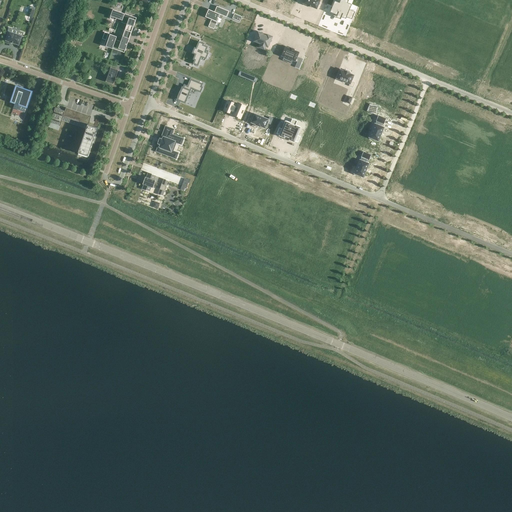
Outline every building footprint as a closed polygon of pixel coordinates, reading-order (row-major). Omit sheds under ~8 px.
[(303,2),(303,3),(308,5),(312,7),(316,8),(317,9),(317,8),(320,0),(319,0),(304,0),(303,2)] [(335,1),(330,12),(337,15),(336,17),(341,19),(342,17),(346,19),(347,16),(352,19),(355,11),(350,9),(352,4),(348,3),(348,0),(340,0),(339,3),(335,1)] [(208,9),(205,17),(211,19),(208,27),(214,29),(220,14),(227,17),(229,11),(217,6),(215,12),(208,9)] [(136,20),(130,18),(130,16),(113,10),(110,18),(116,20),(116,18),(122,20),(121,22),(127,24),(121,42),(116,40),(117,36),(108,33),(104,45),(124,53),(136,20)] [(6,40),(5,40),(6,40),(10,42),(11,42),(13,43),(17,44),(18,45),(18,44),(20,37),(21,37),(23,33),(9,28),(7,32),(8,33),(6,40)] [(258,32),(254,41),(261,44),(259,47),(264,49),(266,46),(268,47),(272,37),(267,35),(267,36),(262,34),(263,34),(262,33),(259,31),(259,32),(258,32)] [(193,52),(192,53),(195,54),(193,59),(195,60),(193,65),(194,64),(198,65),(201,57),(206,58),(208,53),(205,52),(207,47),(203,45),(204,43),(200,42),(200,40),(196,48),(195,47),(194,48),(194,49),(193,52),(193,51),(193,52)] [(285,47),(281,56),(295,61),(296,61),(297,62),(295,67),(299,68),(303,59),(299,58),(297,57),(299,53),(299,52),(294,50),(295,49),(294,49),(291,48),(290,49),(286,47),(285,46),(285,47)] [(316,55),(313,64),(326,69),(329,60),(316,55)] [(510,62),(500,85),(510,89),(511,89),(511,63),(510,63),(510,62)] [(118,70),(111,67),(106,81),(114,84),(118,70)] [(250,68),(249,72),(261,77),(265,69),(259,67),(258,71),(250,68)] [(337,78),(336,78),(337,78),(350,84),(349,86),(353,87),(354,83),(351,82),(354,76),(354,75),(350,73),(350,72),(345,70),(345,71),(344,71),(341,70),(340,69),(340,70),(337,78)] [(370,88),(367,97),(377,101),(377,102),(389,107),(390,104),(392,104),(393,102),(396,94),(397,93),(398,92),(400,88),(395,86),(395,85),(394,85),(396,81),(396,82),(397,81),(396,81),(389,78),(384,76),(383,76),(383,75),(378,73),(376,73),(375,77),(380,80),(381,80),(376,91),(370,88)] [(178,96),(177,100),(185,103),(191,88),(200,92),(202,87),(201,87),(202,84),(191,79),(188,86),(184,85),(183,87),(182,87),(180,91),(179,93),(180,93),(179,93),(180,93),(179,96),(178,96)] [(32,91),(16,86),(11,102),(15,103),(12,113),(23,117),(32,91)] [(234,104),(228,101),(224,110),(231,113),(231,112),(234,113),(233,114),(236,115),(236,116),(240,118),(245,106),(238,103),(237,105),(234,104)] [(370,104),(367,111),(375,114),(378,107),(370,104)] [(65,111),(55,107),(50,122),(51,122),(60,125),(62,121),(63,116),(88,124),(80,148),(90,151),(97,133),(98,128),(88,124),(91,116),(66,108),(65,111)] [(252,122),(251,122),(252,123),(252,122),(256,124),(256,125),(257,125),(260,126),(260,127),(261,126),(260,126),(261,126),(265,128),(266,128),(268,123),(270,124),(273,118),(270,117),(269,120),(255,114),(252,122)] [(386,119),(378,115),(376,121),(377,121),(376,124),(375,123),(375,124),(369,137),(378,141),(379,141),(378,141),(380,136),(381,136),(382,132),(384,128),(384,127),(382,126),(383,124),(384,124),(386,119)] [(280,126),(277,132),(280,133),(280,134),(281,135),(284,136),(285,136),(286,135),(287,135),(290,136),(291,136),(290,138),(291,139),(294,141),(294,140),(295,141),(296,140),(299,141),(301,135),(298,134),(301,126),(300,125),(297,124),(290,121),(287,120),(286,119),(283,127),(280,126)] [(160,139),(159,143),(161,144),(160,147),(161,147),(159,152),(176,158),(178,153),(171,151),(175,142),(181,144),(183,139),(166,133),(165,137),(164,137),(163,140),(160,139)] [(312,133),(307,145),(312,147),(313,147),(315,148),(316,148),(321,151),(323,146),(326,147),(329,140),(324,139),(323,142),(317,139),(318,136),(312,133)] [(363,152),(361,157),(362,157),(361,160),(360,160),(360,159),(360,160),(354,173),(354,174),(355,174),(363,177),(364,177),(363,177),(365,172),(366,172),(367,168),(369,164),(369,163),(367,163),(368,160),(369,160),(371,155),(363,152)] [(205,171),(204,171),(205,171),(207,172),(206,175),(210,176),(211,174),(218,177),(217,179),(220,181),(223,175),(220,174),(222,168),(222,167),(209,162),(208,162),(205,171)] [(238,168),(233,178),(238,180),(239,176),(244,178),(242,181),(247,183),(252,171),(247,169),(248,168),(244,166),(242,170),(238,168)] [(144,182),(144,184),(143,183),(143,184),(144,184),(145,184),(143,189),(143,188),(143,189),(144,189),(148,191),(149,191),(151,186),(153,187),(153,186),(160,188),(160,189),(158,194),(159,194),(162,195),(163,196),(163,195),(164,191),(165,191),(165,190),(167,186),(166,185),(168,181),(168,180),(168,181),(164,179),(164,180),(162,184),(161,184),(155,182),(155,181),(156,181),(155,180),(155,181),(153,180),(155,176),(155,175),(154,175),(150,173),(149,173),(147,178),(146,177),(145,179),(144,182)] [(214,186),(211,192),(219,195),(221,189),(214,186)] [(218,202),(213,215),(218,217),(219,215),(233,221),(235,214),(222,209),(226,199),(219,196),(217,201),(218,202)]
